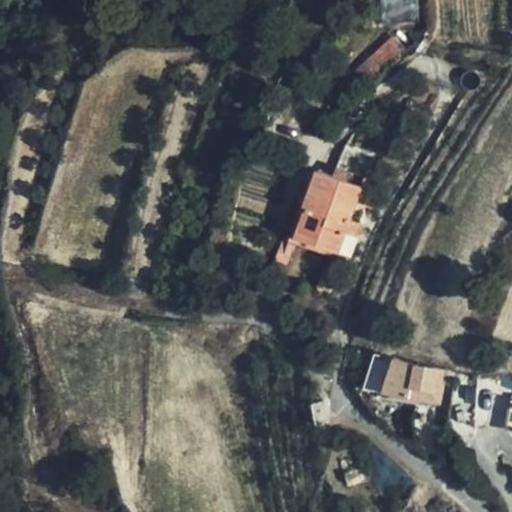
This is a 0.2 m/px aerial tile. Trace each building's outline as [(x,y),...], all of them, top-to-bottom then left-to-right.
[(384,0),(386,22),(421,20),(419,0),(384,0)] [(376,75),(408,47),(397,34),(365,62),(376,75)] [(342,251),(349,230),(354,216),(366,182),(321,167),(307,206),(312,208),(302,238),(342,251)] [(354,216),(349,230),(358,233),(363,219),(354,216)] [(443,387),(447,367),(393,356),(387,385),(431,394),(433,385),(443,387)]
